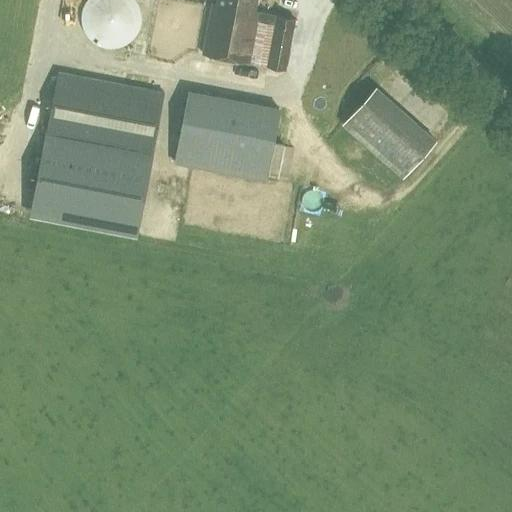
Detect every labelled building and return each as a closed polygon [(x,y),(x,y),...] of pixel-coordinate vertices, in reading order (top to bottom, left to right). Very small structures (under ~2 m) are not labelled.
[(78,12),(78,13),(78,14),(78,15),(78,16),(78,17),(78,18),(78,19),(78,20),(79,21),(79,22),(79,23),(79,24),(79,25),(80,26),(80,27),(80,28),(81,29),(81,30),(82,30),(82,31),(83,32),(83,33),(84,34),(84,35),(85,36),(86,36),(86,37),(87,38),(88,39),(89,40),(90,41),(91,41),(92,42),(93,43),(94,43),(95,44),(96,44),(97,45),(98,45),(99,46),(100,46),(101,46),(102,47),(103,47),(104,47),(105,47),(106,47),(107,48),(108,48),(109,48),(110,48),(112,48),(113,48),(114,47),(115,47),(116,47),(117,47),(118,46),(119,46),(120,46),(121,46),(122,45),(123,45),(124,44),(125,44),(126,43),(127,43),(128,42),(129,41),(130,41),(131,40),(132,39),(133,38),(134,37),(134,36),(135,36),(136,35),(136,34),(137,33),(137,32),(138,31),(138,30),(139,30),(139,29),(140,28),(140,27),(140,26),(140,25),(141,24),(141,23),(141,22),(141,21),(142,20),(142,19),(142,18),(142,17),(142,16),(142,15),(142,14),(142,13),(142,12),(141,11),(141,10),(141,9),(141,8),(140,7),(140,6),(140,5),(139,4),(139,3),(139,2),(138,1),(138,0),(137,0),(82,0),(82,1),(81,2),(81,3),(80,4),(80,5),(80,6),(79,7),(79,8),(79,9),(79,10),(79,11),(78,12)] [(190,0),(163,0),(159,43),(186,46),(190,0)] [(203,53),(250,62),(257,24),(275,28),(268,65),(286,69),(296,20),(255,12),(257,0),(217,0),(216,4),(213,3),(203,53)] [(333,45),(314,89),(338,100),(358,56),(333,45)] [(58,73),(47,140),(153,159),(164,92),(58,73)] [(376,86),(344,123),(405,177),(438,140),(376,86)] [(175,162),(192,165),(266,179),(268,167),(279,108),(189,90),(175,162)] [(153,159),(47,140),(34,214),(140,232),(153,159)] [(0,208),(8,208),(6,184),(0,184),(0,208)] [(355,243),(359,218),(348,217),(344,241),(355,243)]
